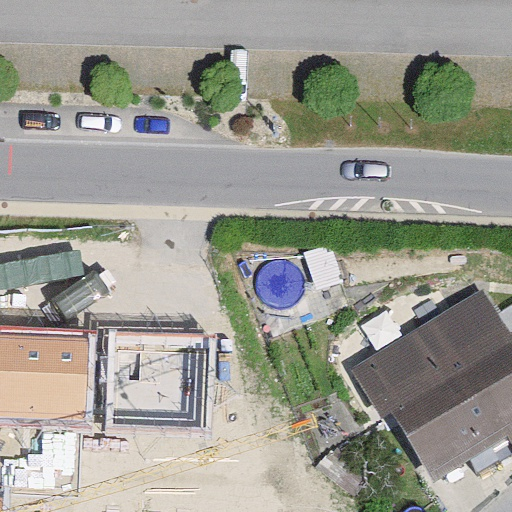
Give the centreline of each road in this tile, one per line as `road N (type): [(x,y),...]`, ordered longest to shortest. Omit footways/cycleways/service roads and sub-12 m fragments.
road 1 (residential): [(0,13),(511,26)]
road 2 (tertiary): [(0,179),(511,192)]
